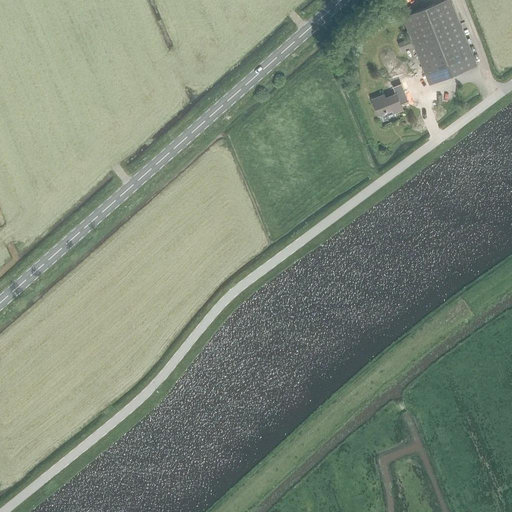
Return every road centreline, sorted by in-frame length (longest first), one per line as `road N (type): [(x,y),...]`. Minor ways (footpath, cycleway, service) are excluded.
road 1 (unclassified): [(5,511),(148,392),(236,292),(511,83)]
road 2 (tertiary): [(0,304),(344,0)]
